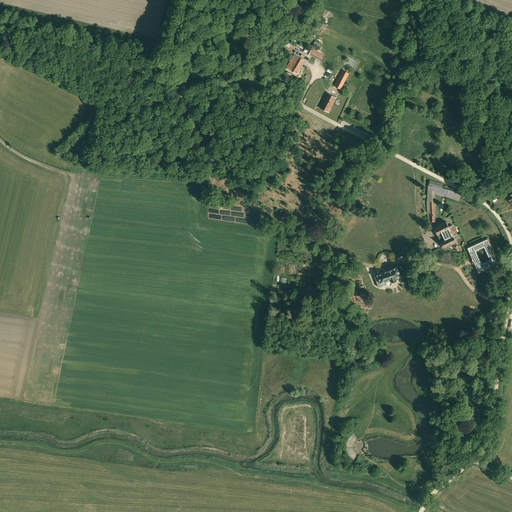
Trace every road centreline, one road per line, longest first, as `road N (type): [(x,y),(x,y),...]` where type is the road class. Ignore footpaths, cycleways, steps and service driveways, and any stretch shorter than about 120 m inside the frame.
road 1 (unclassified): [(511,248),(501,220),(470,194),(258,85),(164,60)]
road 2 (track): [(420,511),(487,441),(507,308)]
road 3 (track): [(0,139),(66,178),(36,316)]
road 4 (unclassified): [(164,60),(0,20)]
road 5 (track): [(409,0),(385,149)]
